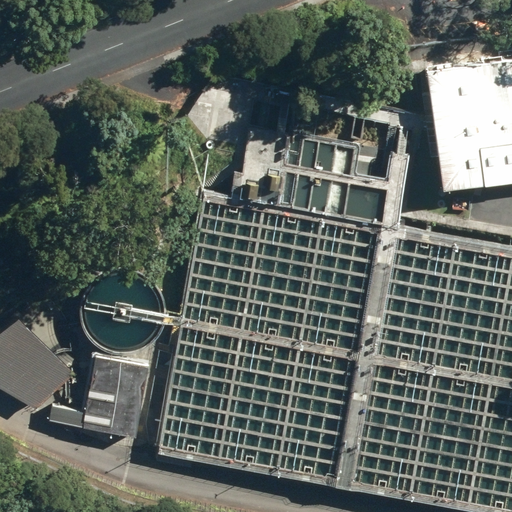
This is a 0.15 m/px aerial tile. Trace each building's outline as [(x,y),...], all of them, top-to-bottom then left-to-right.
[(511,57),(414,68),(427,190),(511,180),(511,57)] [(511,511),(511,247),(387,225),(408,126),(287,100),(266,203),(189,189),(143,453),(447,511),(511,511)] [(211,137),(235,140),(239,111),(215,107),(211,137)] [(249,189),(261,189),(262,175),(250,175),(249,189)] [(227,195),(239,196),(241,184),(229,183),(227,195)] [(70,430),(125,439),(137,368),(81,359),(70,430)]
